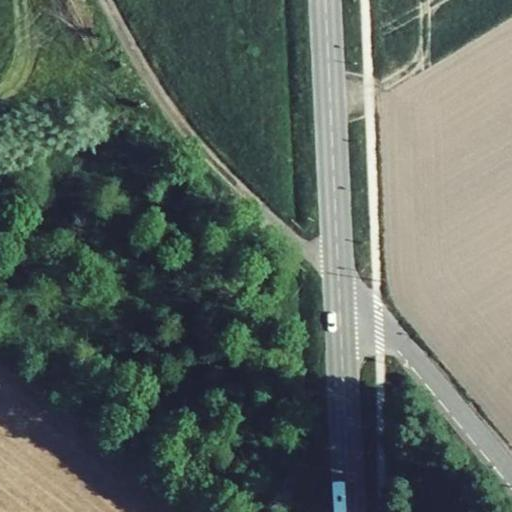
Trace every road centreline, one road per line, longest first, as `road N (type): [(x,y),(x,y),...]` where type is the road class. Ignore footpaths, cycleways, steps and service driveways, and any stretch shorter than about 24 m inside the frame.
road 1 (track): [(109,0),(176,116),(336,272)]
road 2 (tertiary): [(336,272),(324,0)]
road 3 (residential): [(511,476),(336,272)]
road 4 (tertiary): [(348,511),(336,272)]
